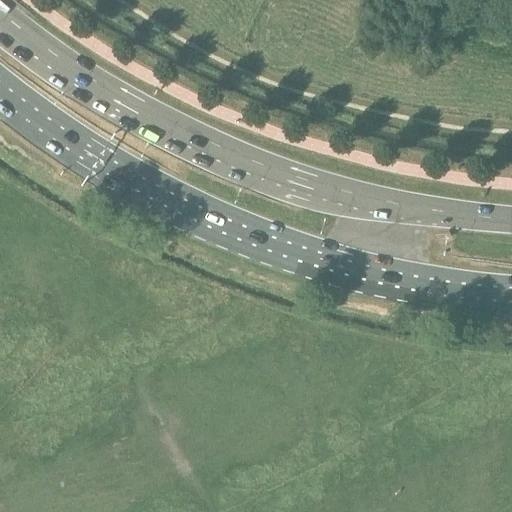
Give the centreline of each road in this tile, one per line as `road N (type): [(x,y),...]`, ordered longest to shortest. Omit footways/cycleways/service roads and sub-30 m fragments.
road 1 (primary): [(0,90),(76,146),(259,240),(374,275),(511,294)]
road 2 (primary): [(511,220),(286,177),(100,88),(0,16)]
